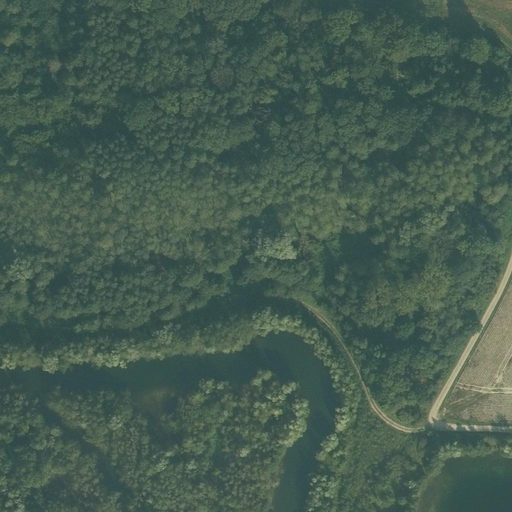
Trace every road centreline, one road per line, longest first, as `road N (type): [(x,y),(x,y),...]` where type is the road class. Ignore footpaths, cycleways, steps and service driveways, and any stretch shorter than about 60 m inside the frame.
road 1 (track): [(511,63),(476,32),(148,10),(105,0)]
road 2 (track): [(511,430),(425,420),(511,252)]
